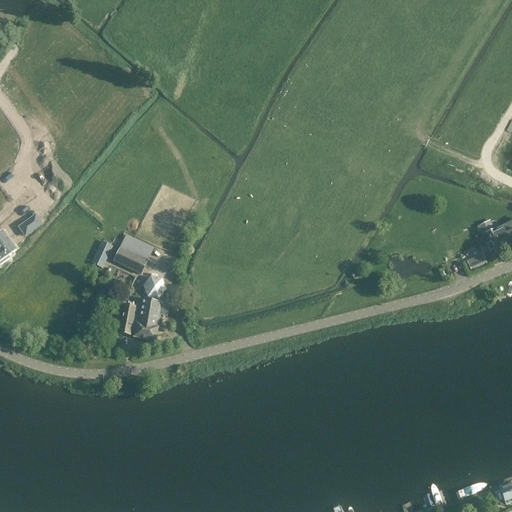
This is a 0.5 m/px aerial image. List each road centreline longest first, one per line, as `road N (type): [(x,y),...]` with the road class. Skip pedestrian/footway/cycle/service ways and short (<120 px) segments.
road 1 (unclassified): [(511,267),(369,313),(131,370),(77,376),(0,351)]
road 2 (track): [(486,162),(474,165),(425,141),(341,62),(376,0)]
